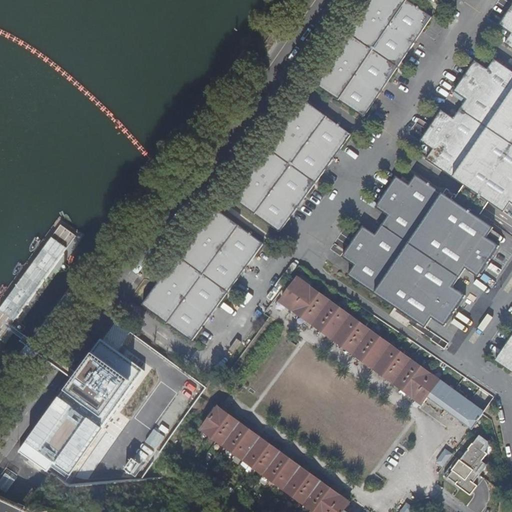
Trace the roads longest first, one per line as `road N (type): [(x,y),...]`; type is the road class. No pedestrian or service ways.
road 1 (primary): [(316,0),(0,435)]
road 2 (unknown): [(383,125),(511,237)]
